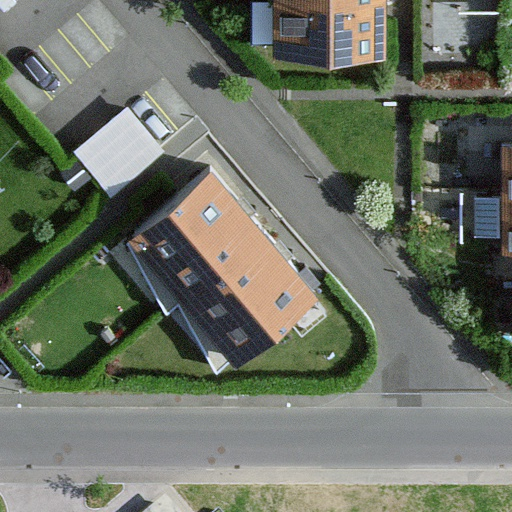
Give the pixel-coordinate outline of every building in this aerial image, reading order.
[(390,0),(278,0),(278,38),(390,38),(390,0)] [(82,137),(121,180),(173,134),(134,91),(82,137)] [(0,124),(0,194),(34,169),(0,124)] [(511,124),(503,125),(503,181),(504,233),(511,233),(511,124)] [(248,163),(170,230),(222,290),(300,223),(248,163)] [(353,285),(300,223),(222,290),(275,352),(353,285)]
